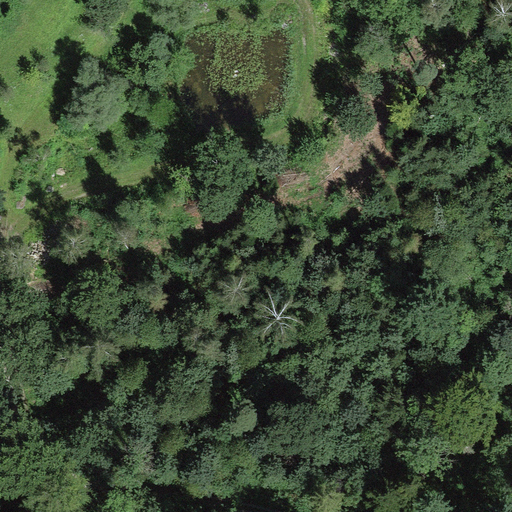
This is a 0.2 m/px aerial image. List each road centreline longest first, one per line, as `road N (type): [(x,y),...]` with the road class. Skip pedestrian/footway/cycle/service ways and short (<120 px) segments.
road 1 (track): [(0,231),(9,153),(47,100),(138,14),(159,10)]
road 2 (track): [(251,511),(0,465)]
road 3 (track): [(21,468),(0,320)]
